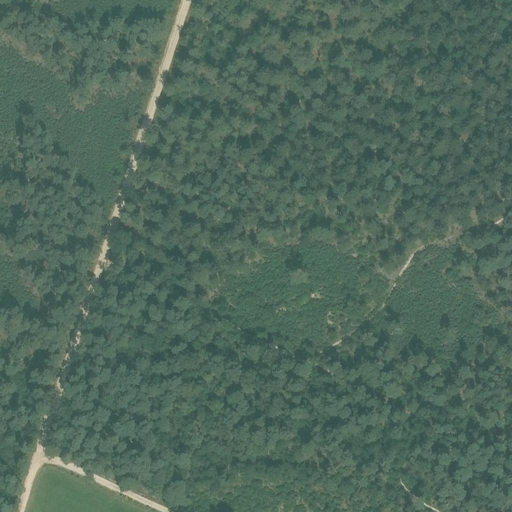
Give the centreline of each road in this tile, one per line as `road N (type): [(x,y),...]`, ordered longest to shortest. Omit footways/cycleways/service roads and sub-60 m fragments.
road 1 (track): [(185,0),(96,269)]
road 2 (track): [(96,269),(20,511)]
road 3 (track): [(38,452),(170,511)]
